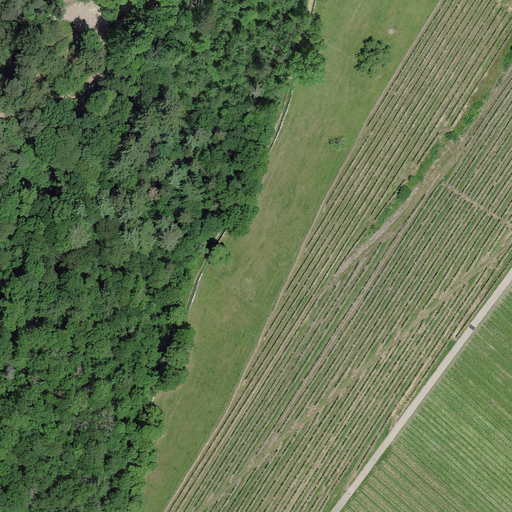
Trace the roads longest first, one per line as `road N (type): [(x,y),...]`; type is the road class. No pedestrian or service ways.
road 1 (track): [(310,0),(278,119),(198,273),(114,511)]
road 2 (track): [(511,285),(337,511)]
road 3 (track): [(0,118),(78,94),(101,66),(94,31),(72,18),(0,27)]
